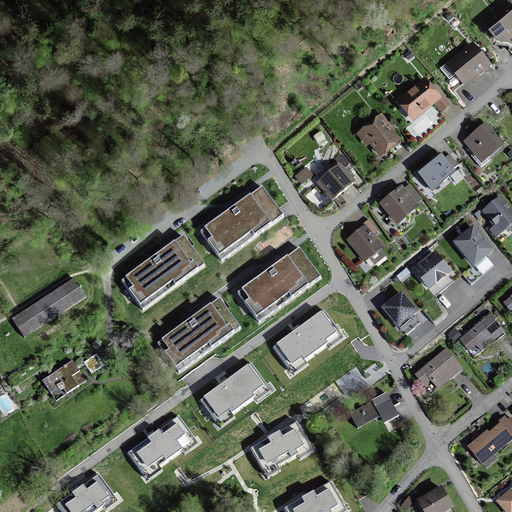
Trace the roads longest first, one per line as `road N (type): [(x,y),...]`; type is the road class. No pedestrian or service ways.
road 1 (residential): [(41,496),(341,276)]
road 2 (residential): [(315,231),(266,157),(245,158),(109,261),(110,339)]
road 3 (residential): [(315,231),(511,78)]
road 4 (residential): [(438,444),(341,276)]
